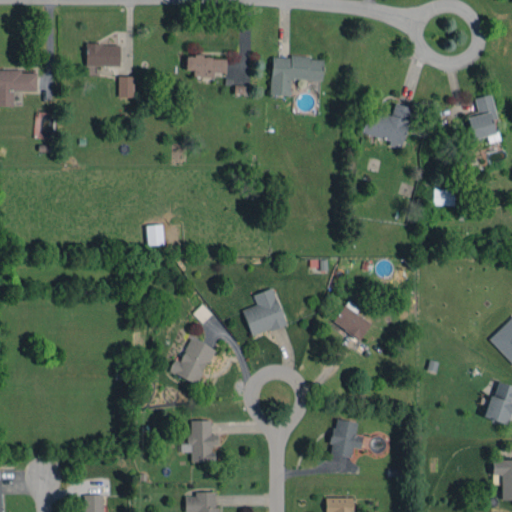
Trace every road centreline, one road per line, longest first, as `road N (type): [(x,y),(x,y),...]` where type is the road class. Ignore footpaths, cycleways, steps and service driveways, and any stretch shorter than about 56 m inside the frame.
road 1 (residential): [(425,14),(411,24),(432,57),(452,63),(473,55),(479,34),(470,16),(452,6),(425,14)]
road 2 (residential): [(269,424),(283,435),(300,410),(301,392),(282,374),(263,377),(253,392),(269,424)]
road 3 (residential): [(284,0),(383,12),(411,24)]
